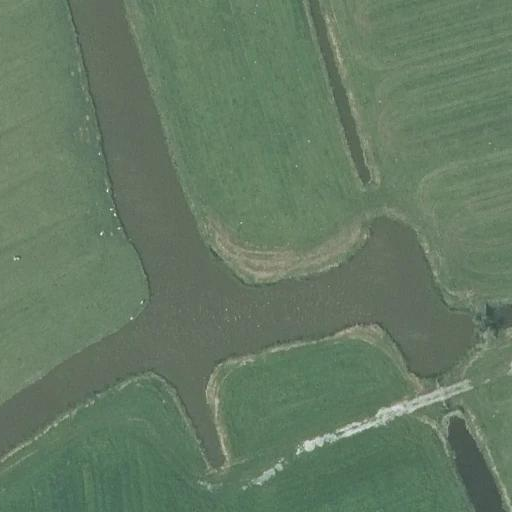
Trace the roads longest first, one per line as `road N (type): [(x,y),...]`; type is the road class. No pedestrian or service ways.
road 1 (track): [(0,508),(96,435),(143,425),(207,492),(251,482),(303,453)]
road 2 (track): [(511,369),(303,453)]
